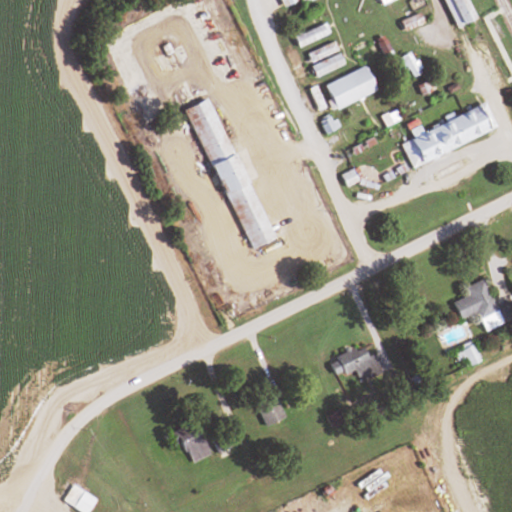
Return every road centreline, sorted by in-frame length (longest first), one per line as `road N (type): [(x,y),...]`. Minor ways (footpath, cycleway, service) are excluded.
road 1 (residential): [(15,511),(65,431),(111,395),(511,193)]
road 2 (track): [(217,345),(75,55),(69,0)]
road 3 (track): [(470,511),(364,270)]
road 4 (track): [(427,427),(239,511)]
road 5 (track): [(339,211),(509,130)]
